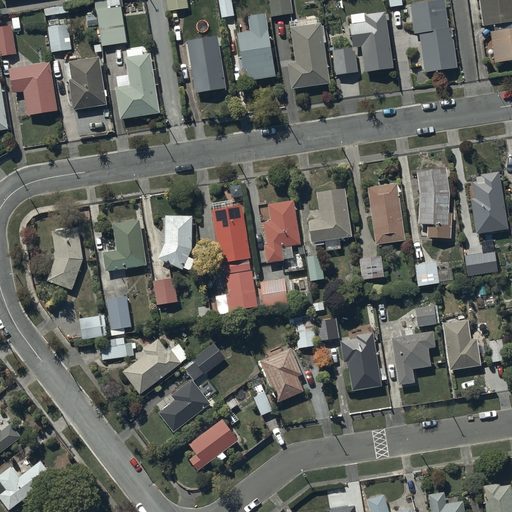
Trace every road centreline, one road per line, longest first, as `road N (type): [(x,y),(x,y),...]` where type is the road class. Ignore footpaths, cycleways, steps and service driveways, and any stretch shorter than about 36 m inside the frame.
road 1 (residential): [(0,206),(38,180),(511,105)]
road 2 (residential): [(511,423),(299,458),(226,511)]
road 3 (residential): [(158,511),(14,324),(0,287)]
